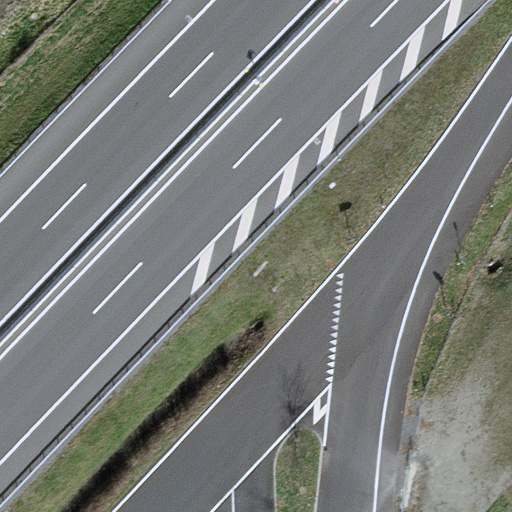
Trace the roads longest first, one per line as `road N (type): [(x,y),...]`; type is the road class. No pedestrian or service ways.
road 1 (motorway): [(0,411),(399,0)]
road 2 (motorway): [(259,0),(0,271)]
